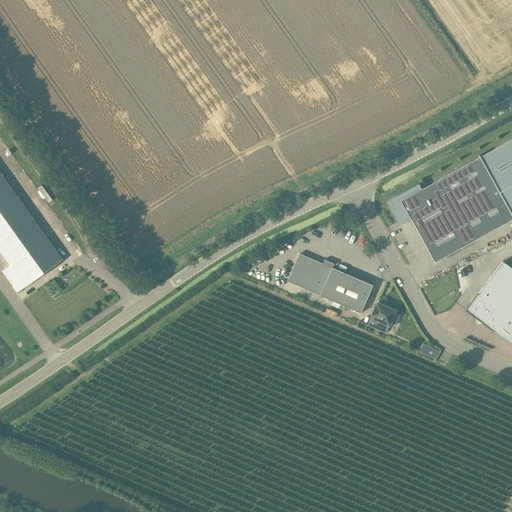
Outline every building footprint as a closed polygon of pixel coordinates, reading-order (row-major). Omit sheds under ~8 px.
[(480,157),(511,215),(511,141),(481,158),(480,157)] [(436,264),(472,244),(511,221),(511,215),(480,157),(479,157),(480,159),(420,192),(418,190),(392,205),(402,223),(410,218),(436,264)] [(0,252),(10,266),(2,272),(17,292),(62,260),(0,174),(0,252)] [(52,200),(42,186),(38,189),(48,203),(52,200)] [(362,314),(374,287),(334,269),(336,266),(337,265),(326,261),(325,261),(326,262),(324,265),(301,255),(289,282),(362,314)] [(511,344),(511,269),(503,263),(478,296),(478,295),(466,311),(494,333),(495,332),(511,344)] [(372,319),(391,327),(392,324),(396,326),(401,314),(397,313),(397,312),(379,304),(380,303),(379,303),(372,319)] [(365,330),(367,325),(358,321),(356,327),(365,330)] [(433,358),(437,350),(428,346),(424,354),(433,358)]
